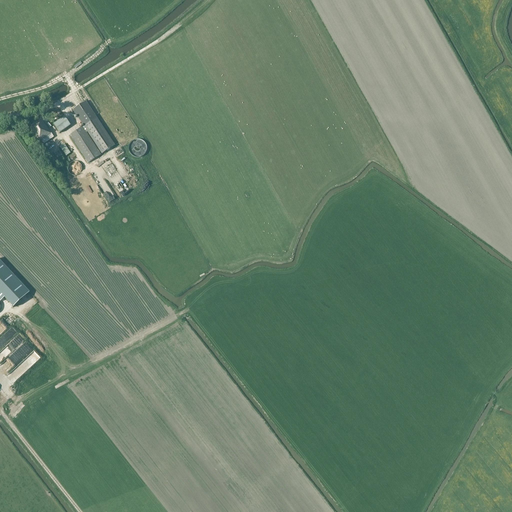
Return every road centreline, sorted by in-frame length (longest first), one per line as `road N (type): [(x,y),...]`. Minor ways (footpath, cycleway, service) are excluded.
road 1 (track): [(155,17),(52,85),(0,101)]
road 2 (track): [(80,90),(208,0)]
